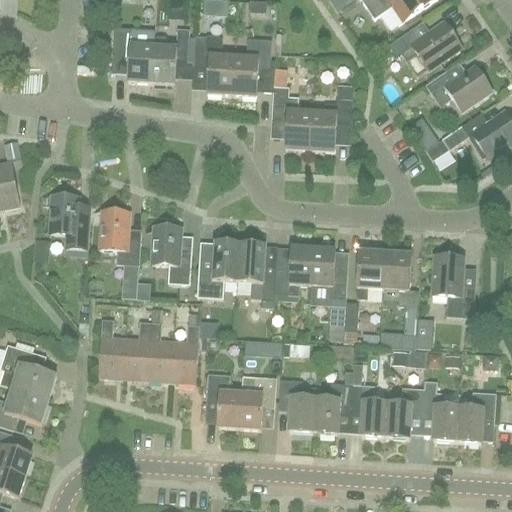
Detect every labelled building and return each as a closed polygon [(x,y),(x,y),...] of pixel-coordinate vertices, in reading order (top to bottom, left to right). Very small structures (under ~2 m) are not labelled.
[(404,24),(437,2),(435,0),(361,0),(360,1),(374,23),(394,9),(404,24)] [(407,64),(417,57),(428,73),(461,51),(445,27),(431,36),(424,25),(388,50),(395,61),(402,56),(407,64)] [(128,86),(151,87),(154,50),(140,49),(141,35),(115,33),(113,61),(129,62),(128,86)] [(177,33),(177,41),(177,44),(168,43),(165,40),(157,40),(155,42),(154,50),(151,87),(174,89),(176,65),(188,66),(190,33),(177,33)] [(207,99),(232,100),(234,60),(223,60),(224,44),(219,41),(195,40),(193,71),(209,72),(207,99)] [(234,60),(232,100),(256,101),(258,72),(270,72),(272,44),(247,43),(246,61),(234,60)] [(279,69),(277,86),(291,88),(293,71),(279,69)] [(462,116),(491,96),(475,71),(454,86),(446,75),(425,89),(440,111),(453,103),(462,116)] [(285,154),(310,156),(312,116),(298,115),(299,102),(289,101),(289,92),(273,91),(271,123),(287,124),(285,154)] [(324,116),(312,116),(310,156),(334,157),(336,128),(351,129),(353,105),(336,104),(336,108),(325,108),(324,116)] [(444,142),(451,153),(466,144),(469,142),(483,163),(487,161),(488,163),(511,146),(511,126),(505,116),(489,127),(482,117),(462,130),(458,132),(444,142)] [(0,214),(20,210),(11,166),(0,168),(0,214)] [(60,194),(57,199),(52,199),(50,238),(67,239),(66,253),(88,254),(90,211),(78,210),(79,200),(76,200),(73,195),(60,194)] [(139,269),(140,244),(127,243),(128,216),(102,214),(100,253),(116,253),(115,268),(139,269)] [(190,288),(191,260),(179,259),(181,231),(155,229),(152,268),(170,269),(169,287),(190,288)] [(224,284),(238,285),(241,247),(216,245),(214,272),(199,271),(197,301),(223,303),(224,284)] [(265,249),(241,247),(238,285),(252,286),(251,304),(262,304),(262,313),(273,313),(274,304),(274,300),(276,276),(264,275),(265,249)] [(300,289),(310,290),(313,251),(291,250),(290,274),(276,273),(276,276),(274,300),(299,301),(300,289)] [(335,253),(313,251),(310,290),(323,291),(323,303),(346,304),(348,278),(334,277),(335,253)] [(367,292),(383,293),(385,256),(359,254),(356,303),(367,303),(367,292)] [(397,311),(405,311),(403,339),(416,339),(419,295),(409,294),(411,258),(385,256),(383,293),(398,294),(397,311)] [(474,322),(475,291),(462,290),(464,261),(435,260),(433,299),(447,300),(446,320),(474,322)] [(371,346),(357,345),(359,307),(346,306),(344,349),(357,350),(371,351),(371,346)] [(147,385),(171,387),(174,347),(161,346),(163,314),(153,314),(152,328),(151,327),(147,385)] [(201,319),(190,318),(188,330),(187,347),(174,347),(171,387),(196,388),(200,330),(201,330),(201,319)] [(99,382),(124,384),(126,343),(112,342),(113,325),(103,324),(99,382)] [(124,384),(147,385),(151,327),(140,327),(139,344),(126,343),(124,384)] [(433,341),(417,340),(416,352),(432,353),(433,341)] [(0,389),(13,393),(13,394),(49,405),(57,380),(33,373),(38,359),(8,350),(1,375),(0,374),(0,389)] [(434,359),(433,373),(465,374),(465,360),(434,359)] [(338,420),(350,423),(352,391),(353,381),(354,381),(354,376),(347,376),(346,389),(331,388),(330,405),(316,404),(315,404),(313,438),(337,440),(338,420)] [(217,432),(239,434),(242,398),(241,398),(228,397),(229,381),(208,379),(207,409),(218,410),(217,432)] [(276,383),(242,381),(241,398),(242,398),(239,434),(261,435),(263,412),(275,413),(276,383)] [(289,436),(313,438),(315,404),(316,404),(316,393),(303,392),(303,386),(280,385),(279,416),(290,417),(289,436)] [(433,445),(457,447),(459,413),(445,412),(445,398),(437,398),(437,387),(425,386),(424,394),(422,425),(434,426),(433,445)] [(360,442),(385,444),(387,410),(374,409),(375,392),(352,391),(350,423),(361,424),(360,442)] [(410,424),(422,425),(424,394),(402,392),(401,409),(387,410),(385,444),(409,444),(410,424)] [(42,430),(49,405),(13,394),(9,408),(0,405),(0,431),(14,436),(17,423),(42,430)] [(472,413),(459,413),(457,447),(480,448),(481,429),(494,430),(496,398),(473,397),(472,413)] [(11,453),(15,440),(0,435),(0,472),(26,480),(32,460),(18,455),(11,453)] [(0,495),(19,501),(26,480),(0,472),(0,495)]
